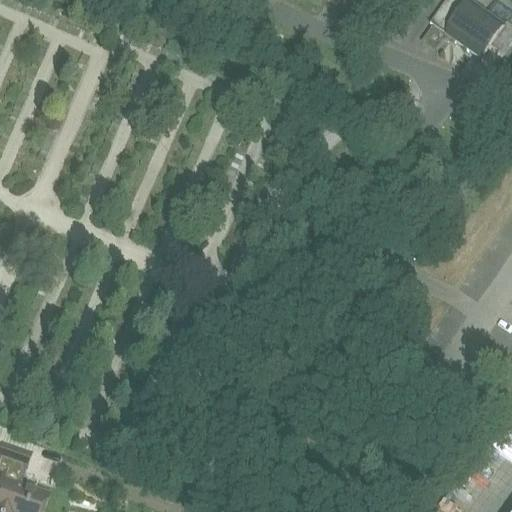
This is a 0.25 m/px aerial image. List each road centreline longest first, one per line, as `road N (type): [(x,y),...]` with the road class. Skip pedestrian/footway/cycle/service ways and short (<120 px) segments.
road 1 (residential): [(203,511),(246,413),(453,79)]
road 2 (residential): [(453,79),(245,0)]
